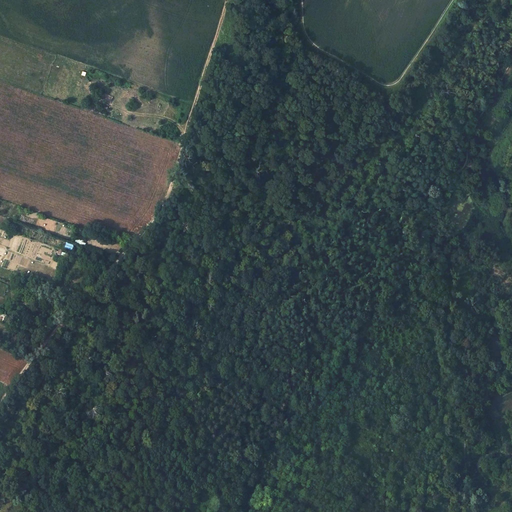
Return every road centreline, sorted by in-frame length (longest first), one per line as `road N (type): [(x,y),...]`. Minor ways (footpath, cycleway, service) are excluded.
road 1 (track): [(228,0),(191,120),(147,219),(0,407)]
road 2 (track): [(458,0),(420,60),(388,89),(301,46),(296,0)]
